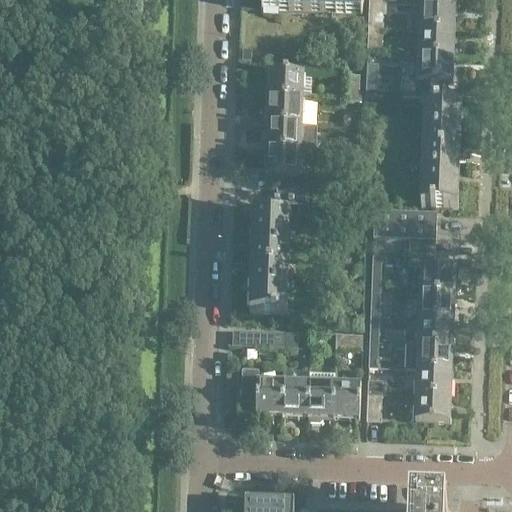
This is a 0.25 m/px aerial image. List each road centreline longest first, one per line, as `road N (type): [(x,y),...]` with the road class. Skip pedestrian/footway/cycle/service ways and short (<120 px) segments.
road 1 (residential): [(201,470),(219,0)]
road 2 (residential): [(511,476),(201,470)]
